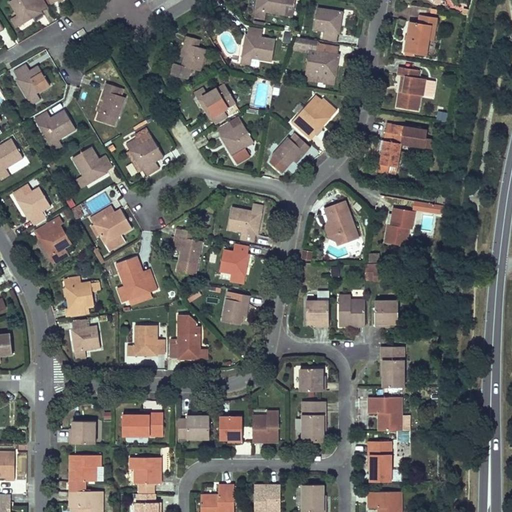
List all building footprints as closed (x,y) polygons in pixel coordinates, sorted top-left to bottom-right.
[(12,0),(10,2),(18,15),(23,24),(33,18),(30,14),(40,8),(41,11),(48,7),(44,0),(12,0)] [(265,11),(293,16),(295,0),(257,0),(256,9),(265,11)] [(318,7),(314,30),(324,31),(322,39),(337,41),(338,33),(335,33),(337,22),(341,23),(343,12),(318,7)] [(30,14),(33,18),(42,13),(41,11),(40,8),(30,14)] [(265,11),(256,9),(254,16),(264,18),(265,11)] [(17,28),(23,24),(18,15),(12,19),(17,28)] [(410,22),(406,51),(427,55),(429,40),(431,26),(436,27),(437,18),(420,16),(419,24),(410,22)] [(272,61),(276,39),(262,37),(263,29),(249,27),(247,35),(250,35),(249,46),(244,45),(242,56),(252,58),(272,61)] [(201,71),(207,49),(199,47),(201,40),(187,36),(185,43),(188,44),(185,56),(182,65),(175,63),(172,74),(188,79),(191,68),(201,71)] [(315,50),(323,51),(325,44),(317,43),(315,50)] [(310,49),(305,79),(335,84),(338,65),(333,64),(334,54),(338,54),(339,46),(325,44),(323,51),(315,50),(310,49)] [(252,58),(242,56),(241,63),(250,65),(252,58)] [(44,75),(39,66),(30,71),(26,64),(14,72),(18,79),(21,77),(26,86),(22,89),(32,105),(41,100),(37,93),(50,85),(44,75)] [(397,107),(418,110),(421,95),(423,95),(426,78),(419,77),(421,70),(400,67),(398,74),(403,75),(406,76),(404,91),(400,91),(397,107)] [(106,79),(114,73),(111,68),(103,73),(106,79)] [(22,89),(26,86),(21,77),(18,79),(16,80),(22,89)] [(96,120),(115,126),(117,119),(118,119),(125,97),(121,96),(117,94),(119,87),(106,83),(103,90),(107,92),(100,112),(99,112),(96,120)] [(236,103),(225,84),(207,94),(199,99),(205,109),(209,107),(215,116),(212,117),(216,124),(228,117),(224,110),(236,103)] [(195,93),(199,99),(207,94),(203,88),(195,93)] [(99,112),(100,112),(107,92),(103,90),(96,111),(99,112)] [(312,100),(317,105),(322,100),(316,95),(312,100)] [(312,100),(291,123),(309,139),(314,133),(312,131),(319,123),(323,126),(337,111),(324,98),(322,100),(317,105),(312,100)] [(215,116),(209,107),(205,109),(207,113),(210,118),(212,117),(215,116)] [(77,129),(65,110),(51,118),(47,111),(35,119),(39,126),(43,123),(49,132),(45,135),(51,145),(59,140),(77,129)] [(439,110),(436,118),(446,121),(448,113),(439,110)] [(254,143),(238,116),(218,129),(222,136),(225,135),(230,144),(226,146),(232,156),(237,164),(250,156),(245,148),(254,143)] [(45,135),(49,132),(43,123),(39,126),(45,135)] [(323,126),(319,123),(312,131),(314,133),(316,134),(319,130),(323,126)] [(403,134),(402,144),(433,149),(434,139),(426,138),(428,130),(415,128),(414,132),(406,131),(407,126),(389,123),(388,132),(403,134)] [(156,162),(164,157),(147,128),(136,135),(137,138),(127,144),(131,151),(136,161),(141,158),(146,167),(143,169),(147,176),(160,169),(156,162)] [(402,144),(403,134),(388,132),(386,140),(389,141),(388,149),(383,148),(379,171),(388,173),(390,165),(398,166),(402,144)] [(311,147),(295,133),(290,139),(288,137),(273,154),(288,167),(294,160),(302,151),(305,153),(311,147)] [(226,146),(230,144),(225,135),(222,136),(221,137),(224,142),(226,146)] [(24,158),(12,138),(0,145),(0,172),(6,168),(24,158)] [(59,140),(51,145),(54,151),(63,146),(59,140)] [(99,159),(92,146),(72,158),(83,176),(88,184),(98,178),(95,174),(105,169),(106,171),(113,167),(106,155),(99,159)] [(143,169),(146,167),(141,158),(136,161),(131,151),(128,153),(139,172),(143,169)] [(305,153),(302,151),(294,160),(297,163),(301,158),(305,153)] [(6,168),(0,172),(0,177),(1,180),(10,175),(6,168)] [(105,169),(95,174),(98,178),(102,176),(107,173),(106,171),(105,169)] [(82,188),(88,184),(83,176),(77,179),(82,188)] [(51,206),(40,186),(32,191),(30,192),(26,185),(15,192),(19,199),(17,200),(23,210),(27,207),(33,217),(30,218),(34,225),(46,218),(43,211),(51,206)] [(325,227),(329,238),(337,241),(338,246),(359,238),(345,201),(325,208),(331,225),(325,227)] [(71,210),(77,220),(84,215),(81,210),(83,208),(81,204),(71,210)] [(252,210),(262,212),(263,205),(253,204),(252,210)] [(103,211),(107,217),(116,212),(112,205),(103,211)] [(33,217),(27,207),(23,210),(26,215),(28,219),(30,218),(33,217)] [(252,210),(232,207),(228,229),(242,232),(240,239),(254,242),(256,234),(253,233),(255,223),(260,224),(262,212),(252,210)] [(412,229),(415,211),(394,207),(393,214),(391,225),(388,224),(385,242),(406,246),(409,228),(412,229)] [(69,208),(64,211),(68,218),(73,215),(69,208)] [(110,251),(126,242),(122,235),(133,229),(124,214),(121,209),(116,212),(107,217),(103,211),(91,218),(95,225),(98,223),(104,232),(100,235),(110,251)] [(72,244),(61,224),(63,223),(59,216),(36,230),(40,237),(43,235),(48,244),(44,247),(50,257),(52,256),(56,263),(68,257),(64,249),(72,244)] [(100,235),(104,232),(98,223),(95,225),(91,227),(97,236),(100,235)] [(180,237),(181,229),(177,228),(176,234),(173,248),(181,250),(183,238),(180,237)] [(196,274),(203,241),(194,239),(196,232),(181,229),(180,237),(183,238),(181,250),(177,270),(196,274)] [(44,247),(48,244),(43,235),(40,237),(39,238),(42,243),(44,247)] [(234,251),(224,249),(220,272),(231,274),(234,274),(232,282),(244,284),(248,265),(243,264),(245,254),(248,254),(249,246),(235,244),(234,251)] [(313,251),(303,250),(302,259),(311,260),(313,251)] [(379,252),(368,253),(369,262),(380,262),(379,252)] [(138,256),(116,264),(123,283),(129,297),(140,293),(138,289),(148,285),(150,290),(157,287),(153,276),(146,278),(143,271),(141,265),(138,256)] [(375,264),(366,264),(366,280),(375,280),(375,264)] [(146,278),(153,276),(150,269),(143,271),(146,278)] [(88,306),(94,305),(92,291),(97,290),(96,282),(91,283),(80,285),(79,276),(68,278),(69,286),(65,287),(67,298),(72,298),(73,308),(70,309),(71,316),(86,313),(85,307),(88,306)] [(122,300),(129,297),(123,283),(116,286),(122,300)] [(140,293),(150,290),(148,285),(138,289),(140,293)] [(191,302),(201,294),(197,289),(187,297),(191,302)] [(222,321),(241,325),(243,315),(245,303),(248,304),(250,296),(228,292),(227,299),(226,299),(222,321)] [(339,295),(339,327),(348,326),(356,326),(356,321),(358,321),(358,326),(366,326),(366,300),(351,300),(351,295),(339,295)] [(329,301),(307,300),(306,323),(314,323),(321,323),(321,326),(329,326),(329,301)] [(398,324),(398,301),(375,301),(376,327),(384,326),(384,324),(391,324),(398,324)] [(197,326),(197,321),(190,314),(178,314),(178,339),(171,339),(171,343),(170,357),(178,357),(178,354),(189,354),(189,359),(201,359),(201,349),(201,326),(197,326)] [(85,350),(100,348),(97,326),(88,327),(87,319),(72,322),(73,329),(77,329),(78,339),(73,340),(75,352),(85,350)] [(158,325),(135,325),(135,345),(128,345),(128,355),(147,355),(147,350),(157,350),(157,354),(165,354),(165,339),(158,339),(158,325)] [(0,334),(0,355),(13,354),(11,333),(0,334)] [(404,346),(382,346),(381,360),(383,360),(383,376),(383,387),(404,387),(404,346)] [(85,350),(75,352),(76,359),(86,357),(85,350)] [(323,368),(301,368),(301,391),(326,391),(326,383),(323,383),(323,376),(323,368)] [(402,397),(369,397),(369,404),(369,413),(379,413),(379,431),(402,430),(402,397)] [(326,415),(326,401),(303,401),(303,442),(310,442),(324,442),(324,431),(324,415),(326,415)] [(253,416),(253,442),(260,442),(260,437),(263,437),(263,442),(269,442),(279,442),(279,411),(267,411),(267,416),(253,416)] [(123,415),(123,436),(163,436),(163,413),(150,413),(150,415),(134,415),(123,415)] [(210,439),(210,416),(202,416),(195,416),(195,413),(187,413),(187,419),(178,419),(178,437),(187,437),(187,438),(210,439)] [(220,417),(220,439),(228,439),(235,439),(235,442),(243,442),(243,417),(220,417)] [(73,421),(73,428),(73,436),(70,436),(70,443),(95,443),(96,421),(73,421)] [(371,471),(371,482),(392,482),(392,441),(369,441),(369,455),(371,455),(371,471)] [(15,466),(15,451),(0,451),(0,477),(6,478),(6,481),(15,481),(15,466)] [(101,467),(101,455),(70,455),(70,463),(70,471),(75,471),(75,473),(70,473),(70,481),(96,481),(96,466),(101,467)] [(130,457),(130,469),(135,469),(135,483),(139,483),(139,493),(154,493),(154,483),(161,483),(161,476),(156,476),(157,473),(161,473),(161,457),(135,457),(130,457)] [(303,484),(302,511),(325,511),(326,511),(324,511),(324,495),(324,484),(303,484)] [(201,495),(200,511),(234,511),(235,485),(227,485),(219,485),(219,495),(201,495)] [(255,485),(254,511),(266,511),(281,511),(281,485),(273,485),(273,490),(271,490),(271,485),(255,485)] [(70,501),(70,507),(72,507),(80,507),(79,511),(102,511),(103,491),(70,491),(70,501)] [(401,511),(402,491),(369,491),(369,501),(369,507),(379,507),(378,511),(401,511)] [(0,493),(0,511),(6,511),(7,502),(11,502),(11,494),(7,494),(0,493)] [(136,502),(135,511),(158,511),(159,510),(161,510),(161,502),(155,502),(155,493),(154,493),(139,493),(137,493),(137,502),(136,502)]
